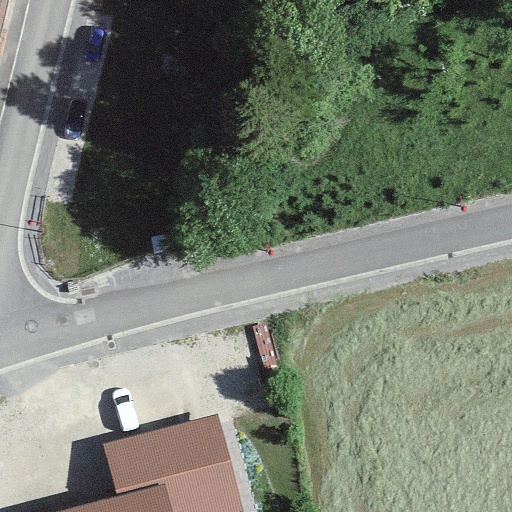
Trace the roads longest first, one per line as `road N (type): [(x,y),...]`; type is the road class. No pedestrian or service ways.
road 1 (residential): [(0,349),(511,224)]
road 2 (residential): [(53,0),(0,218)]
